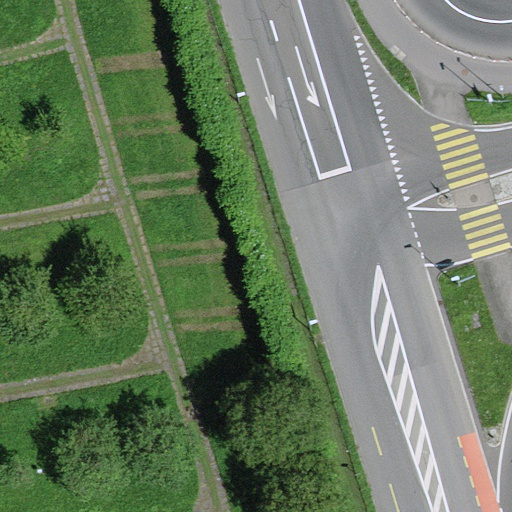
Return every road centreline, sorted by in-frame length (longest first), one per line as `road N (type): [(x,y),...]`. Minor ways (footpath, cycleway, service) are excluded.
road 1 (secondary): [(351,221),(282,0)]
road 2 (secondary): [(471,511),(381,328)]
road 3 (secondary): [(381,328),(413,511)]
road 4 (motorway): [(511,144),(462,157),(351,221)]
road 5 (motorway): [(355,234),(511,221)]
